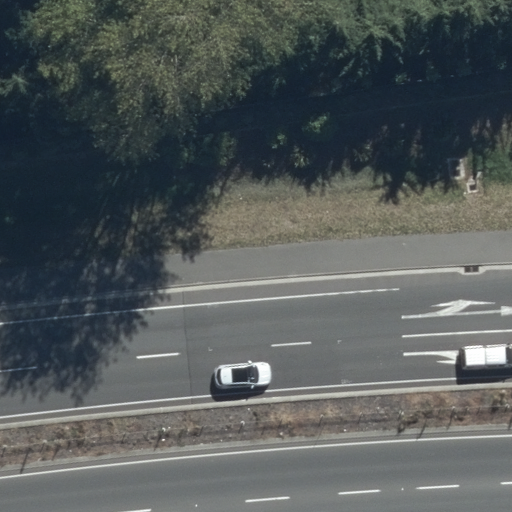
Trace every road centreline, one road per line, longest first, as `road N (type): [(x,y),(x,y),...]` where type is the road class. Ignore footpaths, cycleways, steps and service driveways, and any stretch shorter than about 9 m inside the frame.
road 1 (trunk): [(0,367),(511,335)]
road 2 (trunk): [(511,482),(110,511)]
